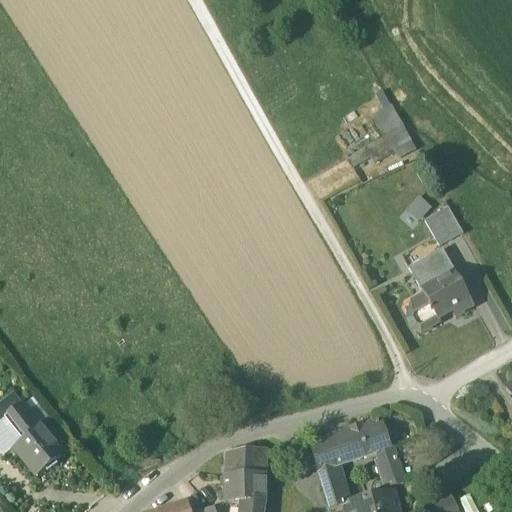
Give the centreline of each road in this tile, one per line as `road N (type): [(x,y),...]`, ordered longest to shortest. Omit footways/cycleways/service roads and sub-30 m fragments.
road 1 (tertiary): [(137,511),(220,443),(417,404)]
road 2 (tertiary): [(417,404),(511,480)]
